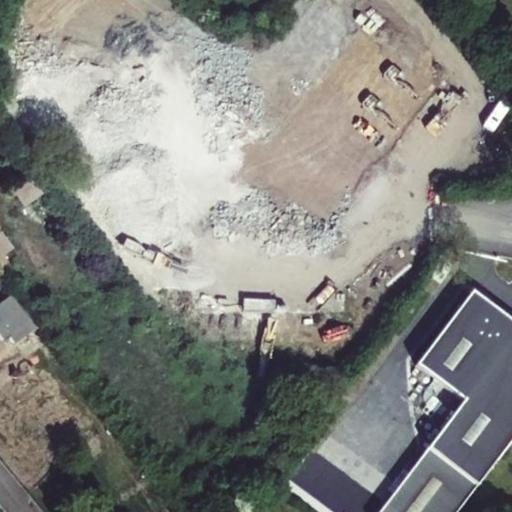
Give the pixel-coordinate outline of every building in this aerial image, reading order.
[(32,0),(20,10),(48,44),(102,0),(32,0)] [(423,76),(354,27),(274,138),(232,140),(129,10),(61,63),(183,216),(218,188),(230,202),(277,202),(288,186),(325,212),(423,76)] [(36,174),(15,191),(28,207),(49,190),(36,174)] [(14,294),(0,304),(0,329),(8,340),(14,335),(19,342),(39,327),(14,294)] [(415,369),(466,407),(430,454),(475,490),(511,444),(511,326),(474,296),(415,369)] [(459,511),(475,490),(428,454),(383,511),(459,511)]
